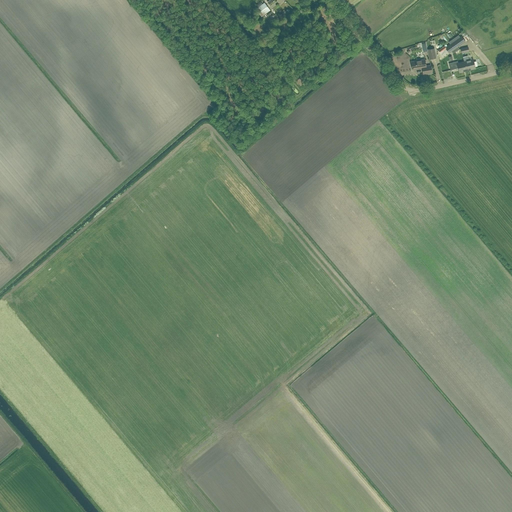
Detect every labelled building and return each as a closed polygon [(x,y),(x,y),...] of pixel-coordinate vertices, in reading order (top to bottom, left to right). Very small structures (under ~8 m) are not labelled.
[(265,4),(256,10),(261,16),(269,9),(265,4)] [(438,50),(440,53),(446,49),(449,53),(465,42),(461,36),(445,48),(444,46),(438,50)] [(427,49),(429,60),(436,58),(434,48),(427,49)] [(469,60),(464,62),(466,71),(475,69),(475,67),(477,66),(476,61),(473,62),(473,59),(469,60)] [(423,75),(432,73),(430,65),(425,66),(424,60),(411,62),(413,70),(422,68),(423,75)] [(466,71),(464,62),(458,63),(457,62),(449,64),(450,70),(458,68),(459,73),(466,71)]
